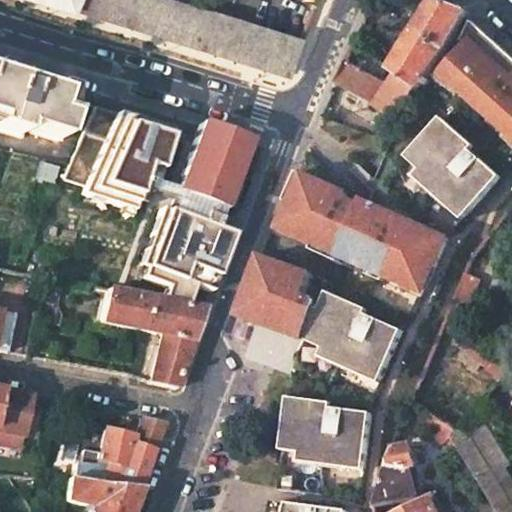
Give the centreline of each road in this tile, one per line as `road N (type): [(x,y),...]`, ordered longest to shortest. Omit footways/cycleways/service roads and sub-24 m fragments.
road 1 (tertiary): [(197,413),(211,340),(298,116)]
road 2 (tertiary): [(0,24),(298,116)]
road 3 (residential): [(0,369),(197,413)]
road 4 (tertiary): [(298,116),(349,0)]
